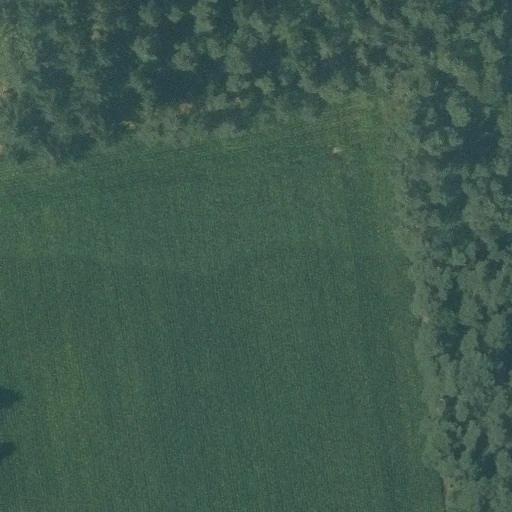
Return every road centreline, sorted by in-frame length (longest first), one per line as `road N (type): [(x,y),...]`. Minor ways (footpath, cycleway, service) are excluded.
road 1 (track): [(0,154),(381,86)]
road 2 (track): [(148,130),(128,0)]
